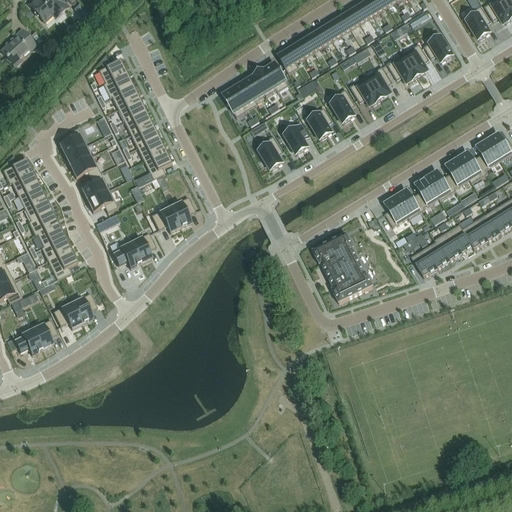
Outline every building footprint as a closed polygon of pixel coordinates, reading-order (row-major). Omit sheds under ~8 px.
[(37,0),(29,7),(42,22),(51,15),(55,20),(68,9),(65,6),(67,4),(62,0),(37,0)] [(388,10),(381,0),(373,0),(370,2),(378,15),(388,10)] [(397,4),(394,0),(381,0),(388,10),(397,4)] [(501,0),(499,0),(484,9),(493,24),(498,21),(501,25),(504,23),(506,26),(511,22),(511,18),(502,2),(502,1),(501,0)] [(502,1),(502,2),(511,18),(511,0),(504,0),(503,1),(502,1)] [(378,15),(370,2),(361,8),(369,21),(378,15)] [(79,6),(74,11),(80,18),(86,25),(92,20),(85,13),(79,6)] [(369,21),(361,8),(352,13),(360,27),(369,21)] [(95,9),(89,15),(93,19),(99,13),(95,9)] [(481,9),(464,19),(478,43),(490,36),(485,29),(491,25),(481,9)] [(360,27),(352,13),(342,19),(351,32),(360,27)] [(351,32),(342,19),(333,25),(342,38),(351,32)] [(418,19),(409,24),(412,29),(421,24),(418,19)] [(342,38),(333,25),(324,30),(332,44),(342,38)] [(332,44),(324,30),(315,36),(323,49),(332,44)] [(11,45),(1,54),(12,66),(15,69),(21,64),(18,61),(28,52),(30,53),(36,48),(22,32),(9,43),(11,45)] [(323,49),(315,36),(306,42),(314,55),(323,49)] [(441,39),(424,50),(431,62),(437,59),(441,66),(453,59),(441,39)] [(314,55),(306,42),(297,47),(305,61),(314,55)] [(378,43),(372,47),(374,52),(381,48),(378,43)] [(305,61),(297,47),(287,53),(296,66),(305,61)] [(419,47),(403,57),(417,81),(426,76),(424,72),(426,71),(424,67),(429,64),(419,47)] [(367,51),(362,54),(366,60),(371,57),(367,51)] [(296,66),(287,53),(278,59),(289,77),(299,71),(296,66)] [(403,57),(387,67),(397,83),(402,80),(404,84),(407,82),(409,86),(417,81),(403,57)] [(353,59),(349,61),(352,67),(357,65),(353,59)] [(104,60),(99,66),(103,69),(108,64),(104,60)] [(120,62),(98,73),(105,86),(126,76),(120,62)] [(264,71),(264,72),(277,93),(276,93),(278,95),(289,88),(286,84),(275,66),(273,66),(272,64),(266,68),(267,70),(265,72),(264,71)] [(257,76),(254,78),(265,97),(266,99),(276,93),(277,93),(264,72),(263,72),(262,70),(256,74),(257,76)] [(382,70),(366,80),(381,103),(389,98),(387,95),(389,93),(387,90),(392,86),(382,70)] [(105,86),(103,87),(109,101),(112,100),(111,99),(133,89),(126,76),(105,86)] [(253,79),(244,85),(255,103),(256,103),(265,97),(254,78),(253,78),(253,79)] [(366,80),(350,90),(360,106),(365,103),(368,107),(370,105),(373,108),(381,103),(366,80)] [(244,85),(233,91),(247,114),(258,107),(256,103),(255,103),(244,85)] [(133,89),(111,99),(112,100),(118,112),(139,102),(133,89)] [(233,91),(223,97),(237,120),(247,114),(233,91)] [(346,92),(329,103),(343,126),(355,119),(350,112),(356,109),(346,92)] [(139,102),(118,112),(124,125),(146,114),(139,102)] [(324,111),(307,121),(321,143),(332,136),(327,129),(333,125),(324,111)] [(146,114),(124,125),(131,138),(152,127),(146,114)] [(103,120),(96,124),(99,129),(106,126),(103,120)] [(264,125),(259,128),(262,133),(267,130),(264,125)] [(300,125),(283,136),(290,146),(288,147),(292,154),(294,153),(297,157),(308,150),(304,143),(309,140),(300,125)] [(152,127),(131,138),(137,151),(158,140),(152,127)] [(71,142),(59,148),(65,159),(87,148),(78,131),(68,136),(71,142)] [(269,147),(259,153),(271,173),(282,166),(278,159),(284,156),(273,139),(267,143),(269,147)] [(497,139),(488,144),(500,164),(511,156),(511,147),(508,141),(503,144),(501,140),(499,142),(497,139)] [(158,140),(137,151),(143,164),(165,153),(158,140)] [(481,157),(477,160),(485,173),(500,164),(488,144),(480,149),(482,152),(479,154),(481,157)] [(87,148),(65,159),(70,170),(92,159),(87,148)] [(119,152),(111,156),(114,161),(122,158),(119,152)] [(165,153),(143,164),(153,183),(156,182),(165,177),(162,171),(172,166),(165,153)] [(466,157),(458,163),(470,182),(469,183),(472,187),(488,177),(485,173),(477,160),(473,163),(471,159),(468,161),(466,157)] [(92,159),(70,170),(76,181),(87,175),(90,181),(100,176),(92,159)] [(26,162),(2,173),(9,187),(12,186),(11,186),(33,175),(26,162)] [(451,176),(446,179),(454,192),(455,192),(469,183),(470,182),(458,163),(449,168),(451,171),(449,173),(451,176)] [(33,175),(11,186),(12,186),(18,198),(39,188),(33,175)] [(93,187),(82,192),(87,204),(109,193),(100,176),(90,181),(93,187)] [(435,176),(427,182),(439,201),(439,202),(440,204),(456,194),(455,192),(454,192),(446,179),(442,182),(440,178),(438,180),(435,176)] [(153,183),(151,184),(155,191),(159,189),(156,182),(153,183)] [(420,195),(416,198),(424,211),(424,210),(439,202),(439,201),(427,182),(418,187),(421,190),(418,192),(420,195)] [(498,182),(493,185),(496,190),(501,187),(498,182)] [(39,188),(18,198),(24,211),(46,201),(39,188)] [(109,193),(87,204),(93,215),(104,209),(107,216),(118,210),(109,193)] [(405,195),(396,200),(408,220),(409,222),(425,212),(424,210),(424,211),(416,198),(412,201),(409,197),(407,199),(405,195)] [(179,203),(168,208),(170,210),(180,231),(191,226),(187,219),(195,215),(188,200),(180,204),(179,203)] [(389,214),(385,217),(393,230),(408,220),(396,200),(388,206),(390,209),(387,211),(389,214)] [(46,201),(24,211),(30,224),(31,224),(52,213),(46,201)] [(467,201),(462,204),(465,209),(470,206),(467,201)] [(511,203),(511,202),(499,209),(511,229),(511,228),(511,203)] [(462,204),(456,208),(459,213),(465,209),(462,204)] [(499,209),(487,217),(499,237),(500,236),(505,234),(505,233),(511,229),(499,209)] [(160,214),(151,218),(158,233),(167,229),(170,236),(180,231),(170,210),(161,215),(160,214)] [(5,211),(0,213),(0,222),(6,219),(9,218),(5,211)] [(30,224),(28,225),(35,239),(37,238),(37,237),(58,226),(52,213),(31,224),(30,224)] [(487,217),(474,224),(487,244),(488,243),(488,244),(493,241),(492,241),(499,237),(487,217)] [(102,225),(96,228),(99,236),(106,232),(116,228),(120,225),(117,218),(112,220),(102,225)] [(436,218),(430,221),(434,228),(440,224),(436,218)] [(376,221),(368,225),(371,229),(378,226),(376,221)] [(462,232),(473,249),(472,250),(474,253),(480,249),(480,248),(487,244),(474,224),(462,232)] [(58,226),(37,237),(37,238),(43,250),(65,239),(58,226)] [(460,227),(447,235),(461,257),(462,256),(462,257),(467,254),(466,253),(472,250),(473,249),(462,232),(460,227)] [(414,234),(406,239),(409,244),(412,241),(416,239),(414,234)] [(447,235),(434,243),(436,245),(436,244),(448,265),(450,264),(454,261),(461,257),(447,235)] [(130,243),(130,244),(141,267),(151,261),(148,255),(156,251),(149,236),(141,240),(140,238),(130,243)] [(347,237),(313,253),(320,267),(321,267),(333,291),(332,292),(339,306),(373,289),(366,275),(365,276),(352,251),(354,250),(347,237)] [(43,250),(41,251),(48,264),(71,252),(65,239),(43,250)] [(120,250),(112,254),(119,269),(127,265),(131,272),(141,267),(130,244),(130,243),(129,241),(118,247),(120,250)] [(436,245),(424,252),(436,272),(437,271),(438,272),(442,269),(448,265),(436,244),(436,245)] [(71,252),(48,264),(57,283),(71,276),(69,271),(69,270),(78,265),(71,252)] [(424,252),(411,260),(424,280),(430,277),(430,276),(436,272),(424,252)] [(27,255),(21,258),(23,264),(29,275),(36,272),(35,270),(27,255)] [(0,289),(13,283),(5,266),(0,268),(0,289)] [(13,283),(0,289),(0,303),(6,301),(9,307),(22,301),(13,283)] [(44,289),(39,292),(41,298),(48,294),(46,289),(44,289)] [(72,306),(82,327),(93,322),(89,315),(97,311),(90,296),(81,301),(81,302),(72,306)] [(26,300),(18,304),(21,310),(29,306),(26,300)] [(61,311),(53,315),(60,329),(68,325),(72,332),(82,327),(72,306),(70,302),(59,307),(61,311)] [(33,332),(32,332),(42,353),(53,348),(50,341),(58,337),(50,322),(41,327),(41,328),(37,330),(33,332)] [(14,340),(13,340),(21,356),(29,352),(32,358),(42,353),(32,332),(33,332),(31,328),(20,333),(21,337),(15,340),(14,341),(14,340)] [(13,341),(7,344),(11,353),(18,350),(13,341)]
